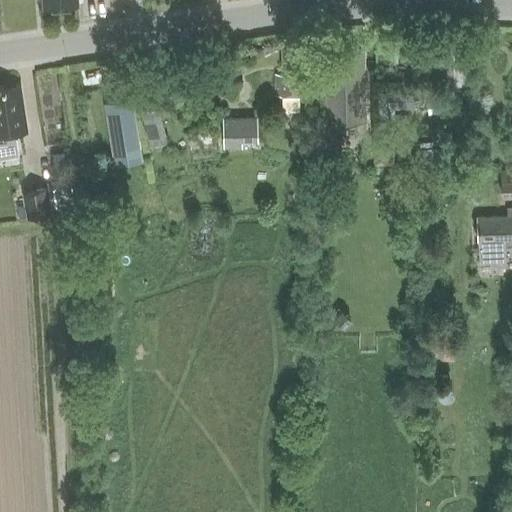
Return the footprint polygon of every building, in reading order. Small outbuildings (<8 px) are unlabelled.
[(43,0),(45,9),(79,7),(78,0),(43,0)] [(447,33),(446,53),(472,53),(472,33),(447,33)] [(300,112),(299,95),(310,95),(309,45),(282,45),(282,73),(276,74),(276,95),(282,95),(283,113),(300,112)] [(319,92),(319,122),(318,122),(318,170),(336,169),(335,122),(366,121),(364,49),(332,50),(332,64),(327,64),(327,91),(319,92)] [(442,83),(423,83),(424,107),(443,107),(442,83)] [(0,134),(28,130),(21,84),(0,87),(0,134)] [(394,91),(378,92),(379,118),(395,118),(394,91)] [(132,97),(104,102),(114,165),(142,161),(132,97)] [(304,105),(305,119),(317,119),(317,104),(304,105)] [(159,107),(141,112),(149,146),(167,141),(159,107)] [(258,139),(258,115),(222,116),(223,146),(242,145),(242,140),(258,139)] [(22,192),(27,219),(52,215),(48,188),(22,192)] [(504,260),(504,250),(511,249),(511,209),(507,209),(508,216),(477,217),(479,247),(480,261),(504,260)] [(332,316),(342,327),(350,320),(339,309),(332,316)] [(430,339),(430,360),(453,360),(454,340),(430,339)]
